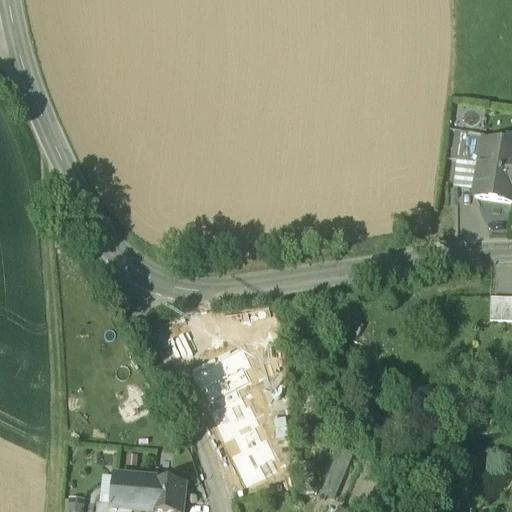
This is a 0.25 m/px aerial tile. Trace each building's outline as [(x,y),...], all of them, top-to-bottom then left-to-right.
[(484,137),(460,134),(456,162),(479,165),(482,148),(484,137)] [(503,144),(494,143),(487,149),(482,148),(479,165),(474,197),(511,203),(511,152),(508,152),(503,144)] [(511,299),(486,299),(487,325),(511,325),(511,299)] [(236,364),(220,371),(227,386),(242,378),(236,364)] [(220,371),(185,388),(199,416),(225,403),(218,390),(227,386),(220,371)] [(225,403),(199,416),(216,453),(252,435),(241,413),(231,418),(225,403)] [(255,406),(241,413),(252,435),(266,429),(255,406)] [(321,500),(334,506),(354,462),(341,456),(321,500)] [(314,466),(300,467),(301,499),(315,499),(314,466)] [(182,511),(186,488),(116,480),(113,508),(112,511),(182,511)]
